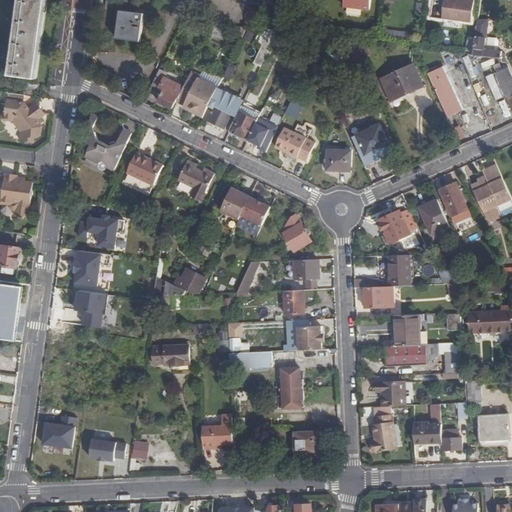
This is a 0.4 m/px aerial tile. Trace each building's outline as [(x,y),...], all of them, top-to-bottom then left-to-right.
[(46,0),(18,0),(8,75),(35,79),(46,0)] [(261,23),(267,24),(270,0),(264,0),(263,8),(261,23)] [(371,10),(372,0),(345,0),(345,7),(371,10)] [(475,1),(470,0),(445,0),(444,18),(473,22),(475,1)] [(261,23),(263,8),(250,6),(247,26),(260,28),(261,23)] [(129,11),(123,10),(120,37),(142,40),(145,13),(129,11)] [(490,20),(480,20),(477,38),(475,56),(502,59),(502,63),(507,63),(505,58),(506,53),(503,53),(503,52),(498,52),(500,42),(497,39),(487,38),(490,20)] [(262,67),(280,30),(275,30),(262,28),(256,41),(263,45),(255,63),(262,67)] [(473,77),(480,75),(472,54),(465,57),(473,77)] [(485,68),(495,64),(493,59),(483,63),(485,68)] [(231,63),(224,77),(231,81),(239,67),(231,63)] [(494,68),(508,98),(511,107),(511,73),(507,63),(494,68)] [(396,74),(406,96),(427,87),(416,65),(396,74)] [(449,117),(465,111),(447,65),(430,71),(449,117)] [(179,101),(186,87),(172,80),(174,77),(161,70),(154,85),(167,91),(161,102),(175,109),(179,101)] [(201,75),(193,71),(186,87),(179,101),(187,105),(206,114),(219,88),(219,87),(200,78),(201,75)] [(393,102),(406,96),(396,74),(382,80),(393,102)] [(25,97),(38,98),(40,86),(27,84),(25,97)] [(205,117),(204,118),(226,129),(241,99),(219,88),(206,114),(205,117)] [(308,100),(296,93),(288,110),(300,116),(308,100)] [(24,96),(10,94),(9,99),(7,100),(5,118),(13,119),(21,130),(20,138),(33,140),(34,136),(38,136),(40,135),(41,127),(39,125),(36,121),(41,117),(44,115),(36,104),(29,109),(23,103),(24,96)] [(482,96),(486,106),(492,103),(488,94),(482,96)] [(511,115),(508,99),(501,101),(506,117),(511,115)] [(206,114),(187,105),(185,108),(205,117),(206,114)] [(231,131),(250,140),(256,127),(259,120),(241,111),(231,131)] [(100,117),(93,114),(91,126),(95,128),(100,117)] [(279,147),(309,162),(320,140),(311,136),(315,127),(302,121),(298,130),(289,125),(279,147)] [(256,127),(250,140),(263,146),(261,149),(268,152),(276,137),(266,132),(269,127),(262,124),(260,129),(256,127)] [(381,126),(359,137),(368,157),(390,146),(381,126)] [(117,146),(113,148),(101,142),(98,133),(92,131),(90,145),(94,147),(89,157),(100,163),(102,162),(105,161),(107,162),(108,165),(108,167),(115,170),(133,134),(124,130),(117,146)] [(353,152),(329,151),(329,171),(352,171),(353,152)] [(153,163),(154,161),(138,153),(137,155),(153,163)] [(164,166),(154,161),(153,163),(137,155),(128,173),(154,186),(164,166)] [(180,179),(197,188),(194,193),(204,199),(217,174),(206,169),(205,172),(188,164),(180,179)] [(485,173),(487,178),(491,186),(476,193),(490,224),(503,218),(498,208),(511,201),(511,196),(499,167),(485,173)] [(16,181),(17,177),(17,174),(5,172),(1,203),(10,204),(10,205),(10,207),(11,208),(12,209),(15,210),(15,216),(28,218),(33,183),(25,182),(16,181)] [(491,186),(487,178),(480,181),(481,184),(473,187),(476,193),(491,186)] [(457,184),(442,191),(453,217),(468,209),(457,184)] [(243,216),(252,197),(234,189),(223,211),(241,220),(243,216)] [(261,201),(252,197),(243,216),(264,226),(273,207),(265,204),(265,205),(260,203),(261,201)] [(452,228),(440,201),(421,209),(433,236),(452,228)] [(385,210),(378,214),(390,240),(410,230),(399,208),(392,212),(389,206),(384,209),(385,210)] [(284,231),(297,251),(313,241),(298,215),(293,218),(284,231)] [(102,245),(118,248),(120,232),(126,233),(127,222),(112,220),(113,217),(106,216),(106,221),(93,219),(92,224),(84,223),(82,236),(90,238),(92,232),(104,233),(102,245)] [(361,235),(362,251),(369,251),(369,235),(361,235)] [(22,248),(3,246),(2,251),(0,250),(0,264),(1,265),(0,270),(0,279),(17,282),(22,248)] [(79,283),(101,286),(104,265),(113,266),(114,255),(83,251),(82,262),(79,261),(78,272),(80,273),(79,283)] [(391,257),(393,287),(395,286),(413,286),(412,256),(391,257)] [(320,259),(298,260),(299,281),(308,280),(319,280),(321,280),(320,259)] [(263,261),(254,262),(239,293),(249,292),(256,278),(255,278),(263,261)] [(218,268),(214,275),(237,286),(241,279),(240,278),(244,270),(236,266),(232,274),(218,268)] [(176,286),(158,277),(155,296),(184,295),(187,289),(195,293),(202,292),(209,278),(188,268),(184,278),(181,276),(176,286)] [(446,269),(439,272),(445,284),(453,284),(446,269)] [(319,280),(308,280),(309,290),(319,289),(319,280)] [(357,288),(368,288),(367,280),(357,280),(357,288)] [(510,282),(489,283),(489,292),(499,292),(499,294),(510,293),(510,282)] [(441,285),(428,285),(428,288),(435,288),(436,293),(438,293),(438,297),(442,297),(441,285)] [(393,287),(385,287),(386,311),(396,311),(395,286),(393,287)] [(386,311),(385,287),(368,288),(368,312),(386,311)] [(320,305),(319,289),(309,290),(307,290),(308,305),(320,305)] [(0,290),(0,333),(15,335),(21,293),(0,290)] [(307,290),(287,291),(288,314),(308,313),(307,290)] [(117,296),(82,291),(80,306),(87,306),(86,312),(89,312),(88,326),(108,328),(111,309),(115,309),(117,296)] [(68,308),(67,321),(83,323),(85,311),(68,308)] [(511,332),(511,311),(504,312),(472,313),(473,334),(511,332)] [(421,346),(420,316),(398,317),(400,347),(421,346)] [(209,337),(208,324),(200,325),(200,337),(209,337)] [(289,324),(289,341),(299,341),(299,324),(289,324)] [(302,351),(324,349),(324,342),(324,334),(323,326),(301,327),(302,351)] [(243,337),(232,337),(231,351),(251,351),(251,342),(242,342),(243,337)] [(460,374),(468,374),(467,344),(440,345),(440,355),(459,354),(460,374)] [(400,347),(387,347),(388,367),(427,366),(426,345),(421,346),(400,347)] [(440,345),(426,345),(427,366),(440,355),(440,345)] [(166,364),(166,366),(191,365),(191,346),(165,347),(154,347),(155,364),(166,364)] [(231,354),(232,369),(274,367),(274,352),(231,354)] [(281,397),(300,396),(299,368),(279,369),(281,397)] [(471,383),(484,382),(484,374),(470,375),(471,383)] [(398,406),(408,406),(407,382),(382,383),(383,392),(385,392),(385,407),(398,406)] [(485,404),(484,382),(471,383),(472,405),(485,404)] [(460,418),(470,418),(469,402),(459,402),(460,418)] [(380,407),(381,417),(399,417),(398,406),(385,407),(380,407)] [(205,425),(206,450),(217,449),(217,447),(224,446),(224,445),(235,444),(235,429),(234,414),(224,415),(224,424),(205,425)] [(511,414),(482,416),(483,443),(511,441),(511,414)] [(46,444),(75,447),(78,426),(79,426),(80,417),(66,415),(64,424),(49,422),(46,444)] [(399,417),(381,417),(381,426),(379,427),(379,441),(376,444),(375,445),(374,447),(374,449),(374,450),(375,451),(377,452),(378,453),(400,453),(399,417)] [(445,425),(417,426),(417,445),(445,444),(445,448),(446,451),(465,451),(465,437),(445,438),(445,425)] [(311,431),(296,432),(296,439),(293,440),(293,450),(297,450),(297,457),(324,456),(323,431),(311,431)] [(127,457),(129,443),(95,438),(92,457),(101,458),(101,459),(108,460),(108,459),(117,460),(117,456),(127,457)] [(137,441),(135,457),(148,459),(149,443),(137,441)] [(220,511),(252,511),(251,501),(220,503),(220,511)] [(417,504),(402,505),(402,511),(429,511),(429,501),(417,501),(417,504)] [(469,502),(462,502),(458,502),(458,505),(454,505),(453,511),(478,511),(478,504),(473,505),(473,502),(469,502)] [(268,511),(270,507),(270,505),(264,503),(261,511),(268,511)]
